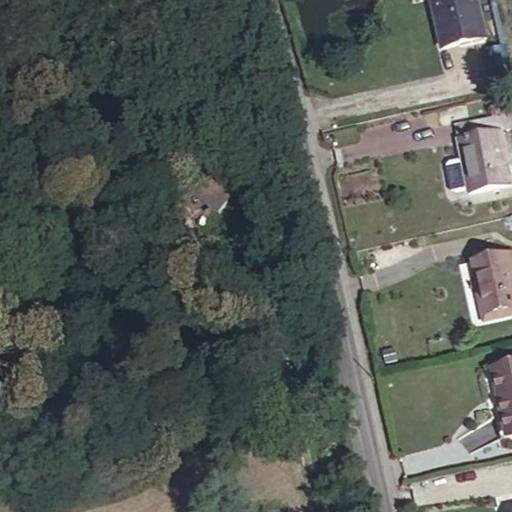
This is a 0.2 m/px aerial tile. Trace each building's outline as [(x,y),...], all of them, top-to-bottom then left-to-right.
[(484,0),(440,0),(453,45),(494,33),(484,0)] [(492,89),(508,88),(504,49),(488,51),(492,89)] [(511,175),(511,155),(500,109),(463,117),(471,150),(479,185),(511,175)] [(462,187),(479,185),(471,150),(454,155),(462,187)] [(511,247),(475,255),(487,313),(511,308),(511,247)] [(511,357),(498,360),(505,407),(511,432),(511,431),(511,357)]
